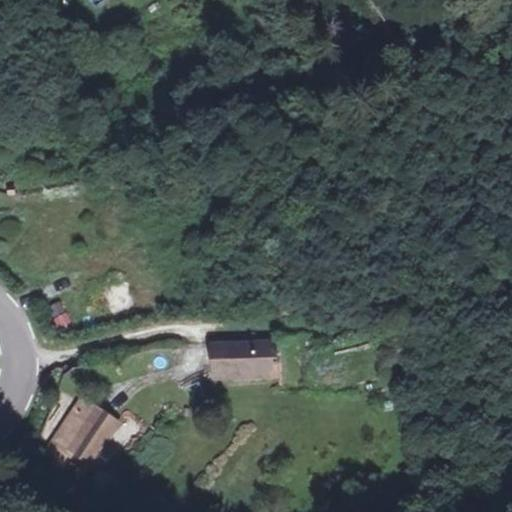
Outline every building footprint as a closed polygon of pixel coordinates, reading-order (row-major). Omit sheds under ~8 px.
[(89,0),(97,12),(116,0),(89,0)] [(67,311),(50,319),(58,335),(74,327),(67,311)] [(300,347),(245,346),(245,382),(299,380),(300,347)] [(146,422),(159,411),(147,397),(134,408),(146,422)] [(138,419),(118,405),(109,416),(93,405),(79,423),(97,436),(93,441),(111,455),(138,419)] [(97,436),(79,423),(73,431),(85,452),(103,466),(111,455),(93,441),(97,436)]
